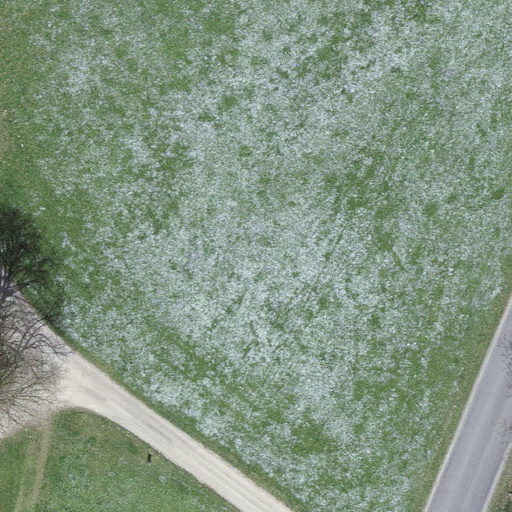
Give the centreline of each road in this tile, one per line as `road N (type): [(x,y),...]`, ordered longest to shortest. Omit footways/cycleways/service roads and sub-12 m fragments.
road 1 (track): [(263,511),(92,392),(29,334),(0,294)]
road 2 (tertiary): [(456,511),(511,374)]
